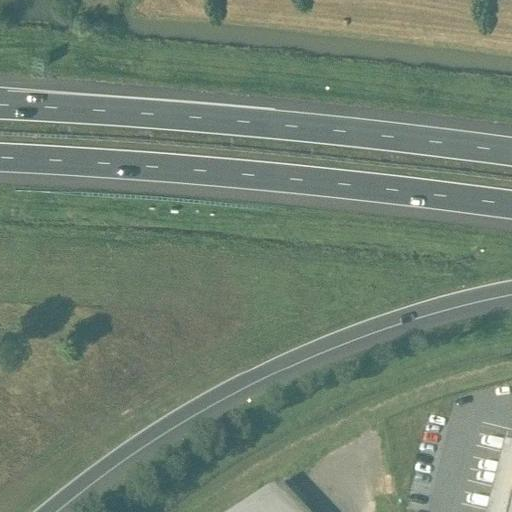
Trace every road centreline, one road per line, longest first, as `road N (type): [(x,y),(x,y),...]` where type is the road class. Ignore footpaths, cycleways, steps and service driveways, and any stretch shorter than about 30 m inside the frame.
road 1 (motorway): [(47,511),(162,428),(275,365),(416,311),(511,288)]
road 2 (motorway): [(511,151),(295,125),(0,105)]
road 3 (motorway): [(0,157),(511,204)]
